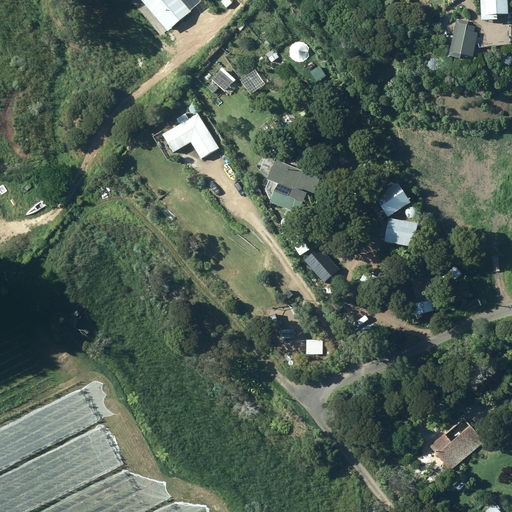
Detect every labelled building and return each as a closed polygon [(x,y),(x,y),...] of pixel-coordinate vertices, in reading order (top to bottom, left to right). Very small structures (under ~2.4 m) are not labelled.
[(139,0),(168,33),(192,14),(180,0),(139,0)] [(509,20),(507,0),(485,0),(486,21),(509,20)] [(460,25),(453,57),(475,61),(481,30),(460,25)] [(206,87),(205,87),(214,97),(219,91),(224,96),(227,93),(228,95),(238,86),(223,70),(206,87)] [(217,148),(197,113),(186,119),(183,114),(175,118),(179,125),(162,134),(160,131),(151,136),(165,161),(174,155),(172,152),(190,142),(200,158),(217,148)] [(320,178),(274,159),(265,180),(276,184),(268,203),(296,214),(304,195),(312,198),(320,178)] [(233,186),(238,192),(244,187),(239,181),(233,186)] [(374,195),(388,217),(411,203),(397,181),(374,195)] [(117,189),(110,182),(106,187),(112,193),(117,189)] [(166,184),(157,190),(161,197),(170,191),(166,184)] [(391,218),(387,242),(415,247),(419,223),(391,218)] [(304,261),(322,282),(338,268),(320,247),(304,261)] [(463,277),(455,268),(442,279),(450,289),(463,277)] [(412,307),(416,319),(437,313),(433,301),(412,307)] [(305,348),(322,348),(322,340),(305,340),(305,348)] [(449,470),(483,442),(470,425),(449,442),(443,434),(429,445),(449,470)]
